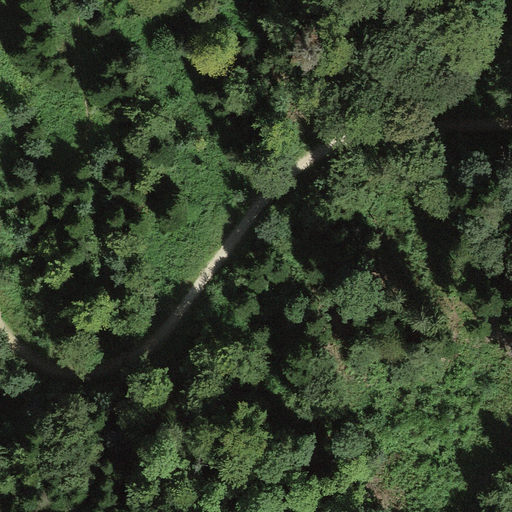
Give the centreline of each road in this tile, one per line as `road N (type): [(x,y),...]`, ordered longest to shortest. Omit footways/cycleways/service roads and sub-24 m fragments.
road 1 (track): [(0,321),(29,358),(69,374),(118,365),(161,329),(258,206),(342,137),(511,127)]
road 2 (track): [(118,365),(81,86),(82,0)]
